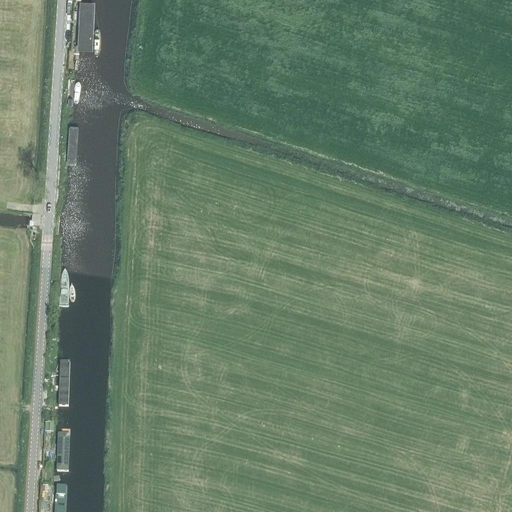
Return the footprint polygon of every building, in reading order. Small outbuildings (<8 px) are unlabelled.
[(72,118),(68,157),(78,158),(82,119),(72,118)] [(62,371),(50,371),(48,403),(60,403),(62,371)] [(53,425),(45,424),(45,432),(53,432),(53,425)] [(70,433),(58,432),(57,470),(69,471),(70,433)] [(56,484),(54,511),(66,511),(68,485),(56,484)]
